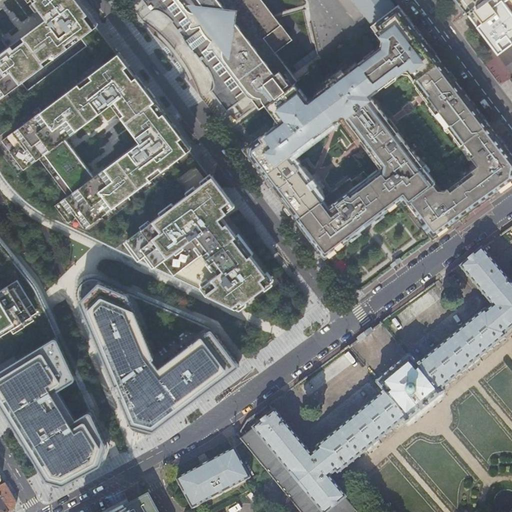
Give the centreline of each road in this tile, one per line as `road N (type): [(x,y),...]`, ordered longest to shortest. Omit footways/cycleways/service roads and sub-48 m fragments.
road 1 (residential): [(347,324),(100,0)]
road 2 (primary): [(347,324),(236,405),(51,511)]
road 3 (primary): [(511,204),(347,324)]
road 4 (tertiary): [(428,0),(511,114)]
